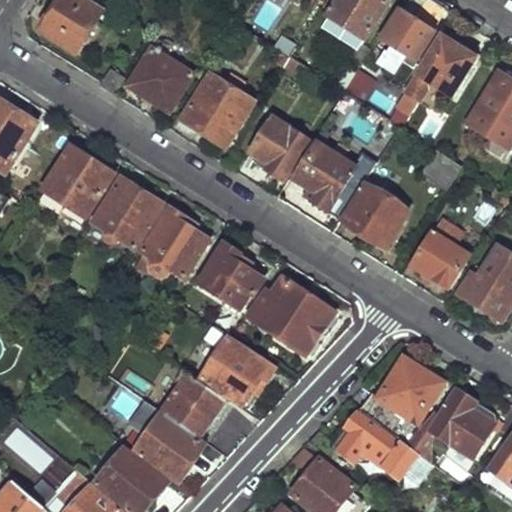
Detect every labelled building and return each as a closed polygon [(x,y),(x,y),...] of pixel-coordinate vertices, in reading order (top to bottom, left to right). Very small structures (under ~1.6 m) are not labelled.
[(49,29),(45,34),(78,55),(103,16),(77,0),(64,0),(55,16),(49,12),(41,25),(49,29)] [(343,0),(328,24),(363,47),(390,4),(383,0),(343,0)] [(403,12),(385,42),(420,64),(438,35),(403,12)] [(445,40),(399,112),(411,119),(433,85),(455,99),(478,61),(445,40)] [(160,44),(131,90),(171,115),(194,77),(170,62),(176,52),(174,51),(176,47),(169,43),(166,48),(160,44)] [(297,51),(292,60),(346,95),(359,75),(359,74),(345,64),(337,76),(297,51)] [(284,55),(279,64),(285,69),(292,60),(284,55)] [(359,75),(346,95),(361,104),(373,84),(359,75)] [(511,81),(502,76),(470,126),(510,151),(511,147),(511,81)] [(214,77),(184,124),(201,136),(206,129),(231,145),(257,106),(214,77)] [(388,115),(398,105),(381,89),(372,99),(388,115)] [(0,170),(7,174),(37,124),(0,101),(0,170)] [(275,120),(253,154),(271,166),(267,172),(286,183),(311,144),(275,120)] [(317,148),(297,181),(318,195),(313,204),(330,215),(358,170),(338,157),(341,154),(318,138),(313,146),(317,148)] [(46,191),(84,218),(109,178),(89,165),(92,159),(74,147),(46,191)] [(436,151),(421,174),(448,192),(463,168),(436,151)] [(379,173),(347,224),(363,236),(360,240),(382,254),(385,249),(388,251),(411,214),(383,196),(392,181),(379,173)] [(96,223),(140,250),(163,213),(138,197),(142,190),(125,179),(96,223)] [(496,189),(490,198),(507,210),(509,206),(511,202),(511,199),(505,195),(496,189)] [(22,203),(30,208),(34,202),(26,196),(22,203)] [(145,252),(189,279),(212,242),(206,238),(209,232),(172,210),(145,252)] [(444,221),(435,235),(456,248),(465,236),(444,221)] [(435,235),(415,267),(451,290),(471,258),(456,248),(435,235)] [(201,285),(241,311),(251,295),(254,297),(265,279),(259,276),(263,271),(242,258),(244,255),(228,244),(201,285)] [(480,266),(461,296),(504,323),(511,311),(511,253),(501,246),(486,270),(480,266)] [(44,283),(52,288),(59,277),(50,272),(44,283)] [(272,292),(253,320),(309,357),(311,355),(316,358),(339,321),(335,318),(339,312),(287,279),(277,294),(272,292)] [(75,350),(44,331),(38,341),(69,359),(75,350)] [(153,350),(161,356),(172,340),(163,335),(153,350)] [(207,381),(247,408),(250,403),(255,407),(278,372),(233,340),(207,381)] [(420,425),(445,385),(426,373),(424,376),(419,372),(411,374),(401,368),(380,400),(374,395),(362,412),(404,444),(407,446),(424,427),(420,425)] [(165,415),(200,437),(212,419),(216,422),(230,401),(193,377),(165,415)] [(434,433),(475,460),(499,422),(475,407),(477,404),(458,393),(434,433)] [(139,451),(183,483),(195,465),(190,462),(204,440),(200,437),(165,415),(139,451)] [(311,445),(335,465),(343,455),(361,469),(364,465),(361,461),(366,456),(372,460),(373,458),(402,481),(421,456),(407,446),(404,444),(402,447),(360,415),(349,430),(353,434),(343,448),(323,432),(311,445)] [(498,476),(511,486),(511,442),(487,477),(494,483),(498,476)] [(99,484),(133,511),(147,511),(172,482),(128,449),(118,461),(113,457),(108,464),(112,468),(99,484)] [(298,500),(312,511),(340,511),(358,490),(322,461),(309,476),(314,480),(298,500)] [(18,481),(40,499),(49,488),(27,471),(18,481)] [(360,484),(372,493),(377,486),(366,477),(360,484)] [(0,503),(0,511),(47,511),(48,511),(16,484),(0,503)] [(74,511),(124,511),(94,488),(74,511)]
